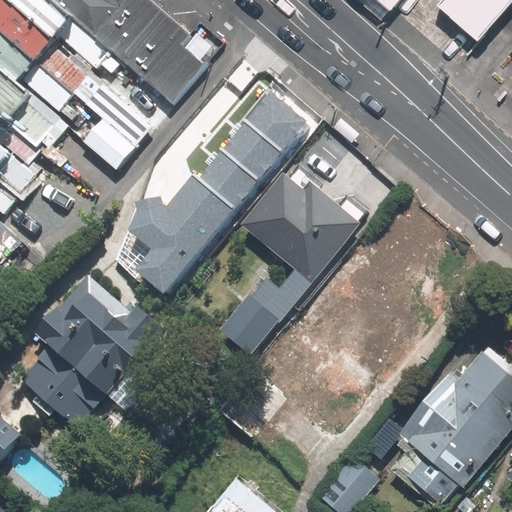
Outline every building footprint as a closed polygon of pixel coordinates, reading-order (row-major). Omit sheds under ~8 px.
[(0,0),(0,187),(115,52),(174,102),(204,67),(178,45),(191,30),(155,0),(0,0)] [(442,0),(440,3),(477,35),(508,0),(442,0)] [(179,207),(220,241),(299,148),(227,87),(168,156),(199,183),(179,207)] [(233,328),(263,353),(373,222),(304,164),(252,226),(304,270),(291,286),(277,275),(233,328)] [(352,261),(298,328),(375,390),(401,358),(377,338),(386,326),(401,339),(437,295),(383,251),(366,272),(352,261)] [(120,396),(180,327),(153,303),(144,313),(98,273),(46,333),(58,343),(27,379),(84,428),(115,392),(120,396)] [(474,489),(511,442),(511,357),(498,346),(472,378),(462,370),(403,443),(416,453),(402,470),(449,508),(469,484),(474,489)] [(263,367),(229,409),(261,435),(296,393),(263,367)] [(10,409),(0,419),(0,457),(29,426),(10,409)] [(362,456),(326,496),(344,511),(357,511),(388,479),(362,456)] [(288,511),(250,480),(222,511),(288,511)]
